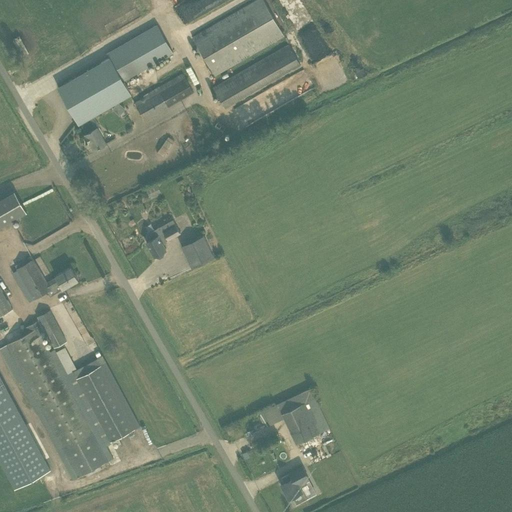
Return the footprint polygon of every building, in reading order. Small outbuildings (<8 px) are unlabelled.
[(172,0),(184,26),(214,13),(207,0),(172,0)] [(254,0),(192,36),(214,75),(284,35),(263,0),(254,0)] [(85,134),(94,150),(106,143),(97,127),(99,126),(93,115),(131,93),(124,81),(173,52),(157,24),(107,53),(110,58),(58,87),(78,123),(80,122),(86,133),(85,134)] [(13,39),(22,56),(30,51),(20,35),(13,39)] [(212,88),(223,107),(299,63),(288,44),(212,88)] [(345,46),(335,52),(341,63),(351,57),(345,46)] [(136,105),(144,120),(193,93),(182,73),(142,95),(145,100),(142,102),(141,99),(135,102),(137,105),(136,105)] [(126,108),(118,102),(112,109),(120,115),(126,108)] [(166,157),(177,142),(169,136),(158,151),(166,157)] [(204,145),(198,148),(201,154),(207,150),(204,145)] [(156,183),(146,188),(150,196),(160,191),(156,183)] [(0,315),(12,308),(0,286),(0,227),(27,212),(15,191),(0,199),(0,315)] [(157,257),(159,258),(163,256),(164,253),(163,251),(166,250),(162,243),(180,232),(173,219),(148,233),(151,239),(146,242),(154,256),(156,255),(157,257)] [(181,246),(192,268),(214,257),(204,235),(181,246)] [(33,259),(17,269),(17,270),(34,298),(47,291),(60,283),(63,288),(69,285),(78,280),(70,267),(62,272),(55,275),(56,277),(47,282),(33,259)] [(7,344),(78,477),(108,461),(39,333),(45,330),(54,347),(66,341),(50,310),(37,316),(39,320),(26,327),(29,332),(7,344)] [(72,371),(110,442),(135,428),(97,358),(72,371)] [(0,374),(0,436),(26,423),(0,374)] [(319,432),(305,402),(282,413),(296,443),(319,432)] [(232,424),(225,427),(227,432),(227,431),(229,435),(235,432),(233,429),(232,424)] [(266,452),(271,461),(281,455),(276,446),(266,452)] [(284,482),(281,484),(289,498),(292,496),(296,504),(307,498),(303,491),(303,490),(301,491),(298,485),(309,479),(302,466),(288,472),(289,473),(281,477),(284,482)]
